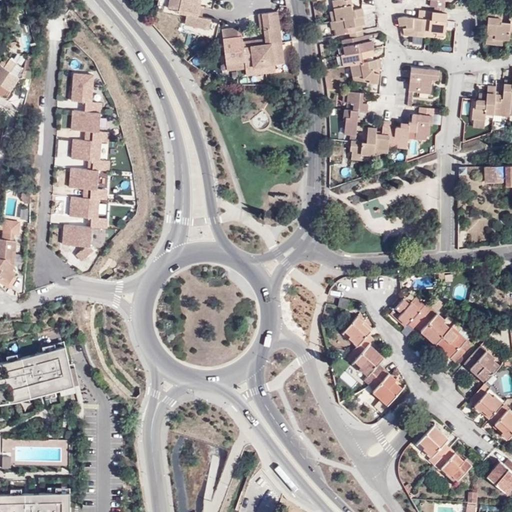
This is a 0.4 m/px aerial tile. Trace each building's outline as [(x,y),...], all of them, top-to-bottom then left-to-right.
[(196,1),(196,0),(170,0),(168,9),(176,11),(176,12),(187,15),(184,24),(209,30),(211,20),(201,17),(197,17),(200,7),(201,2),(196,1)] [(335,11),(337,22),(363,16),(362,9),(353,10),(350,0),(347,0),(344,1),(343,0),(339,0),(333,1),(335,11)] [(431,0),(431,7),(436,8),(445,9),(445,0),(431,0)] [(502,19),(502,11),(498,11),(489,10),(489,18),(502,19)] [(264,32),(265,39),(266,44),(281,42),(277,11),(262,13),(264,32)] [(432,20),(433,13),(419,11),(419,19),(423,19),(432,20)] [(444,14),(436,13),(433,13),(432,20),(423,19),(422,32),(426,33),(426,31),(437,32),(436,37),(443,38),(444,30),(443,30),(443,24),(446,25),(447,14),(444,14)] [(336,29),(337,36),(350,33),(362,31),(361,26),(365,25),(363,16),(337,22),(338,26),(336,29)] [(422,32),(423,19),(419,19),(406,18),(399,19),(400,26),(406,24),(406,28),(403,28),(404,35),(417,31),(422,32)] [(510,34),(510,30),(510,26),(501,25),(502,22),(502,19),(489,18),(487,40),(495,41),(495,38),(503,39),(509,40),(510,34)] [(222,30),(226,62),(245,60),(244,50),(243,42),(242,36),(237,36),(236,28),(222,30)] [(351,39),(343,40),(344,47),(346,47),(348,55),(362,52),(374,50),(372,41),(369,41),(368,35),(363,36),(351,39)] [(265,39),(243,42),(244,50),(251,49),(251,46),(266,44),(265,39)] [(245,60),(246,67),(274,63),(284,62),(281,42),(266,44),(251,46),(251,49),(244,50),(245,60)] [(375,56),(374,50),(362,52),(364,63),(367,62),(367,57),(375,56)] [(348,55),(346,55),(348,66),(350,66),(364,63),(362,52),(348,55)] [(0,94),(2,96),(6,95),(9,90),(10,91),(19,77),(11,72),(17,63),(7,56),(1,65),(0,63),(0,94)] [(364,63),(350,66),(352,77),(363,75),(364,82),(378,83),(379,73),(374,73),(373,69),(379,68),(381,68),(380,59),(367,62),(364,63)] [(245,60),(226,62),(227,69),(246,67),(245,60)] [(274,63),(246,67),(247,74),(275,70),(274,63)] [(412,68),(411,78),(410,84),(410,89),(409,91),(417,92),(418,89),(431,90),(431,83),(432,79),(436,79),(438,79),(438,71),(429,70),(428,72),(425,72),(425,69),(412,68)] [(324,71),(327,89),(333,90),(330,70),(324,71)] [(86,102),(85,111),(101,112),(102,103),(92,102),(95,75),(75,73),(73,101),(86,102)] [(496,95),(495,107),(500,107),(499,112),(510,113),(510,107),(511,89),(511,84),(505,84),(504,92),(504,95),(496,95)] [(485,113),(494,114),(495,107),(496,95),(496,91),(496,86),(488,86),(486,100),(478,99),(476,102),(475,107),(473,106),(472,118),(476,118),(485,119),(485,113)] [(348,91),(348,102),(354,103),(353,111),(359,111),(368,112),(369,103),(363,103),(363,93),(348,91)] [(409,124),(409,130),(416,130),(416,133),(427,134),(429,135),(430,123),(432,123),(434,109),(420,107),(419,114),(414,113),(413,114),(412,115),(412,119),(414,119),(414,122),(412,122),(409,121),(409,124)] [(495,107),(494,114),(510,115),(510,113),(499,112),(500,107),(495,107)] [(93,131),(92,140),(101,141),(108,142),(109,132),(100,131),(101,112),(85,111),(74,110),(72,129),(86,131),(93,131)] [(353,111),(345,110),(344,117),(347,117),(345,128),(352,129),(352,134),(357,135),(357,130),(357,126),(359,111),(353,111)] [(69,127),(68,113),(60,113),(61,127),(69,127)] [(376,148),(389,149),(389,147),(390,141),(391,130),(391,128),(392,122),(384,122),(383,132),(383,134),(377,134),(376,148)] [(397,146),(407,147),(409,130),(409,124),(401,123),(401,126),(396,126),(396,128),(396,131),(391,130),(390,141),(394,141),(397,146)] [(356,141),(353,141),(352,151),(353,151),(353,155),(362,156),(363,153),(371,154),(375,154),(375,152),(376,148),(377,134),(377,131),(377,128),(369,127),(369,131),(368,142),(356,141)] [(93,160),(93,169),(108,170),(109,161),(99,160),(101,141),(92,140),(85,140),(74,139),(72,158),(89,160),(93,160)] [(511,163),(483,165),(483,174),(484,181),(505,180),(504,185),(511,184),(511,163)] [(91,189),(90,197),(99,198),(106,199),(107,189),(97,189),(99,170),(93,169),(88,169),(71,167),(70,187),(84,188),(91,189)] [(91,217),(90,226),(91,226),(107,228),(108,218),(97,218),(99,198),(90,197),(83,197),(71,196),(70,215),(91,217)] [(0,275),(9,281),(13,274),(15,270),(12,268),(14,264),(13,263),(11,262),(12,250),(15,250),(16,240),(12,240),(13,234),(18,234),(19,222),(4,220),(2,239),(0,238),(0,275)] [(83,245),(90,246),(91,226),(90,226),(64,224),(62,243),(83,245)] [(90,246),(83,245),(83,247),(75,254),(81,260),(93,249),(90,246)] [(499,265),(473,269),(475,285),(502,281),(499,265)] [(9,281),(0,275),(0,280),(10,286),(16,276),(13,274),(9,281)] [(349,299),(340,297),(338,305),(347,308),(349,299)] [(416,326),(432,307),(427,302),(425,305),(421,309),(412,302),(411,301),(410,302),(404,297),(391,312),(396,318),(398,316),(407,324),(410,321),(416,326)] [(421,309),(425,305),(416,297),(412,302),(421,309)] [(446,319),(432,307),(416,326),(426,336),(428,333),(437,342),(450,327),(444,321),(446,319)] [(357,345),(352,351),(357,357),(368,345),(374,337),(368,333),(371,330),(362,323),(364,320),(357,314),(344,330),(350,336),(349,337),(357,345)] [(457,332),(450,327),(437,342),(433,346),(442,353),(444,351),(456,362),(472,342),(458,330),(457,332)] [(478,372),(486,380),(500,364),(493,359),(495,357),(481,344),(465,362),(477,374),(478,372)] [(357,357),(352,351),(346,357),(352,363),(354,360),(360,366),(358,367),(367,375),(364,379),(370,384),(384,368),(379,363),(385,357),(377,350),(376,352),(368,345),(357,357)] [(0,362),(0,403),(13,401),(74,385),(64,346),(6,361),(0,362)] [(384,368),(370,384),(374,388),(372,391),(381,398),(383,397),(389,402),(402,387),(395,380),(396,378),(384,368)] [(345,371),(339,377),(351,387),(357,382),(345,371)] [(490,417),(503,402),(494,394),(493,395),(487,390),(489,387),(484,382),(470,399),(475,403),(473,405),(480,411),(482,409),(490,417)] [(507,405),(503,402),(490,417),(488,418),(502,431),(501,432),(508,439),(511,433),(511,412),(507,408),(508,407),(507,405)] [(434,464),(450,447),(445,442),(448,438),(440,431),(438,432),(432,426),(418,440),(424,445),(423,447),(432,455),(428,459),(434,464)] [(450,447),(434,464),(439,469),(442,467),(451,475),(452,473),(458,479),(472,464),(465,458),(464,459),(450,447)] [(3,456),(2,468),(11,468),(11,457),(3,456)] [(486,475),(505,492),(511,483),(511,482),(510,481),(511,479),(511,460),(508,458),(504,463),(501,461),(493,470),(492,469),(486,475)] [(474,511),(478,492),(469,490),(464,511),(474,511)] [(0,511),(71,511),(70,492),(0,494),(0,511)]
